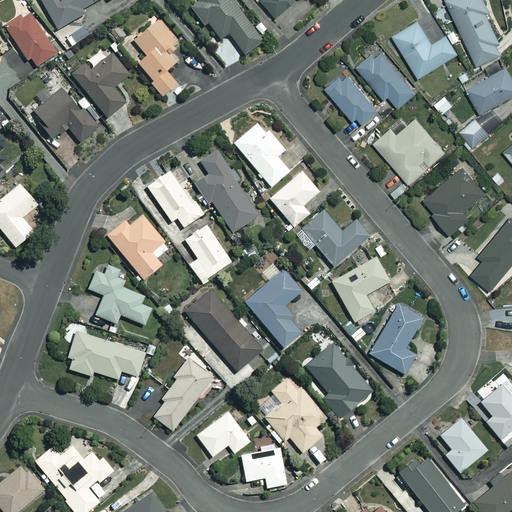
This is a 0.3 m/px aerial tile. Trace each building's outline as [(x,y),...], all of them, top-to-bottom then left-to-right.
[(93,2),(92,0),(40,0),(57,29),(83,13),(81,9),(93,2)] [(196,0),(197,1),(188,8),(202,27),(208,22),(220,39),(228,32),(244,54),(262,40),(232,0),(196,0)] [(261,0),(275,16),(294,0),(261,0)] [(488,12),(482,0),(444,0),(474,66),(502,53),(484,14),(488,12)] [(23,18),(21,14),(2,26),(25,61),(29,58),(34,66),(56,52),(30,13),(23,18)] [(170,53),(175,48),(171,43),(176,39),(158,18),(133,39),(145,55),(137,61),(152,80),(150,82),(162,96),(177,84),(165,69),(176,60),(170,53)] [(431,43),(417,21),(391,36),(416,78),(456,53),(445,35),(431,43)] [(415,91),(373,41),(362,51),(367,57),(355,67),(382,100),(387,96),(396,107),(415,91)] [(103,61),(97,53),(85,63),(83,61),(70,72),(107,117),(125,101),(113,86),(128,73),(112,53),(103,61)] [(511,96),(511,79),(505,66),(464,89),(478,115),(511,96)] [(378,110),(346,70),(325,88),(352,120),(356,117),(362,123),(378,110)] [(61,88),(51,96),(44,87),(33,96),(40,104),(33,110),(44,123),(41,125),(52,138),(67,126),(79,141),(98,125),(84,108),(80,111),(61,88)] [(445,150),(415,115),(395,133),(391,128),(372,144),(406,183),(445,150)] [(489,132),(476,116),(458,129),(472,146),(489,132)] [(265,133),(257,123),(233,141),(269,186),(288,171),(276,156),(284,150),(269,130),(265,133)] [(511,143),(503,151),(511,161),(511,143)] [(236,179),(215,150),(199,162),(207,173),(193,183),(208,203),(211,200),(233,231),(258,213),(235,181),(236,179)] [(433,212),(430,214),(447,235),(468,218),(462,211),(484,193),(462,167),(423,200),(433,212)] [(180,186),(169,170),(147,185),(170,221),(175,217),(182,227),(202,214),(183,184),(180,186)] [(319,191),(302,170),(269,197),(292,226),(308,213),(301,205),(319,191)] [(37,204),(19,183),(0,198),(0,228),(14,246),(33,230),(21,217),(37,204)] [(340,230),(324,210),(295,233),(307,249),(314,243),(331,265),(368,237),(354,219),(340,230)] [(160,264),(155,258),(168,247),(142,214),(128,225),(124,220),(106,234),(142,278),(160,264)] [(511,263),(511,219),(510,218),(478,256),(483,259),(470,274),(489,290),(511,263)] [(230,259),(204,224),(183,240),(197,258),(189,264),(202,281),(230,259)] [(389,281),(377,257),(331,280),(352,321),(374,310),(365,294),(389,281)] [(118,269),(106,265),(103,274),(94,271),(87,289),(103,295),(95,315),(116,323),(120,314),(145,323),(151,307),(140,303),(143,295),(120,286),(124,277),(116,274),(118,269)] [(301,291),(284,269),(244,299),(281,347),(300,333),(288,318),(290,316),(282,305),(301,291)] [(184,310),(236,372),(261,351),(209,289),(184,310)] [(423,318),(398,302),(387,318),(389,319),(368,352),(402,374),(415,355),(404,347),(423,318)] [(144,350),(76,329),(66,356),(70,358),(67,368),(92,376),(93,372),(118,380),(121,371),(136,376),(144,350)] [(374,387),(335,340),(305,365),(327,392),(322,397),(338,417),(374,387)] [(206,368),(208,366),(191,352),(173,376),(176,378),(161,398),(164,400),(152,415),(171,430),(214,374),(206,368)] [(386,365),(380,370),(393,387),(399,382),(386,365)] [(289,375),(254,404),(283,439),(288,435),(301,451),(321,435),(313,426),(323,418),(289,375)] [(511,427),(511,398),(501,384),(480,400),(491,415),(484,420),(498,438),(511,427)] [(249,442),(228,411),(195,433),(210,455),(227,444),(233,453),(249,442)] [(486,448),(459,417),(438,435),(451,449),(444,454),(460,472),(486,448)] [(98,459),(91,449),(80,458),(70,445),(59,454),(52,445),(34,459),(75,511),(84,511),(98,501),(86,487),(97,479),(99,481),(113,470),(102,456),(98,459)] [(286,483),(278,446),(239,455),(245,481),(264,477),(266,487),(286,483)] [(414,457),(396,471),(427,511),(453,511),(464,504),(427,456),(419,463),(414,457)] [(26,470),(21,464),(0,481),(0,507),(4,511),(14,511),(45,487),(29,468),(26,470)] [(504,511),(511,506),(511,473),(510,472),(473,501),(481,511),(504,511)] [(164,511),(148,490),(119,511),(164,511)] [(52,498),(46,491),(35,500),(42,507),(52,498)]
